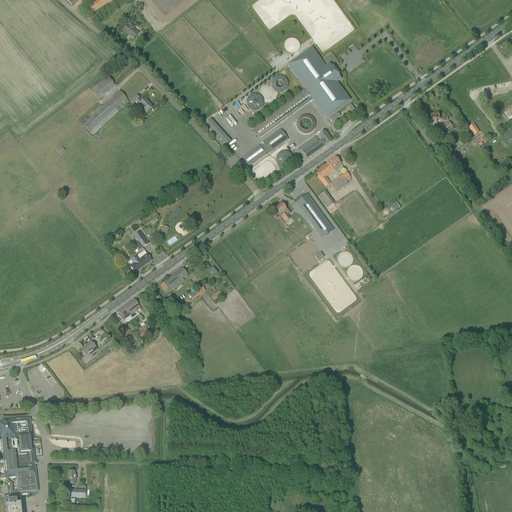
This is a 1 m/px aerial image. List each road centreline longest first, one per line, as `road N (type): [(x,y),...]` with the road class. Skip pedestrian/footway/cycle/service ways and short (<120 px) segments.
road 1 (tertiary): [(260,201),(511,22)]
road 2 (tertiary): [(15,361),(71,335),(260,201)]
road 3 (unclassified): [(61,0),(136,64),(260,201)]
road 4 (track): [(447,402),(441,348),(511,338)]
road 5 (unclassified): [(15,361),(48,447),(76,451)]
